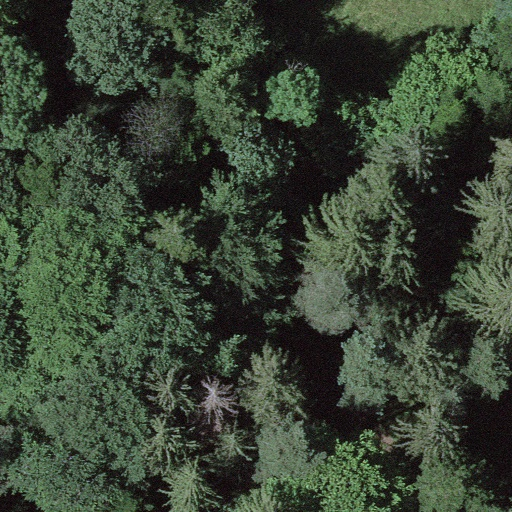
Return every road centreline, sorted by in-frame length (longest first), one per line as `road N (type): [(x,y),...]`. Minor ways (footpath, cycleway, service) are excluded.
road 1 (track): [(368,315),(243,363),(0,434)]
road 2 (track): [(511,95),(469,146),(368,315)]
road 3 (track): [(368,315),(303,511)]
